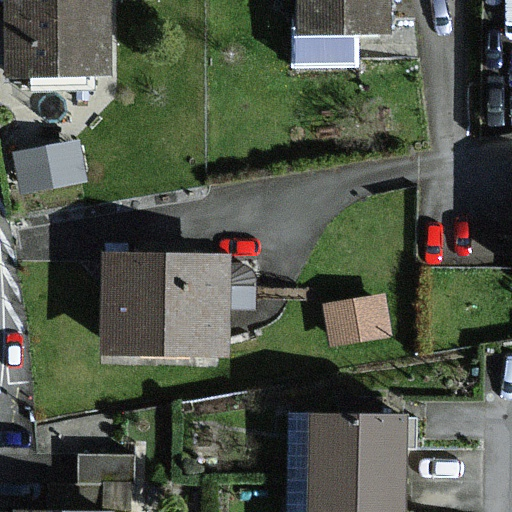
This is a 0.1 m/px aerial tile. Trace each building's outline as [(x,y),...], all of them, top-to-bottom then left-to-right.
[(108,75),(106,0),(0,0),(0,48),(1,78),(108,75)] [(387,0),(291,0),(291,23),(387,25),(387,0)] [(511,33),(511,0),(488,0),(489,33),(511,33)] [(23,185),(90,172),(82,128),(14,141),(23,185)] [(223,256),(98,253),(96,355),(221,357),(223,256)] [(388,291),(324,302),(331,345),(395,334),(388,291)] [(406,511),(407,431),(407,412),(297,411),(295,511),(406,511)]
